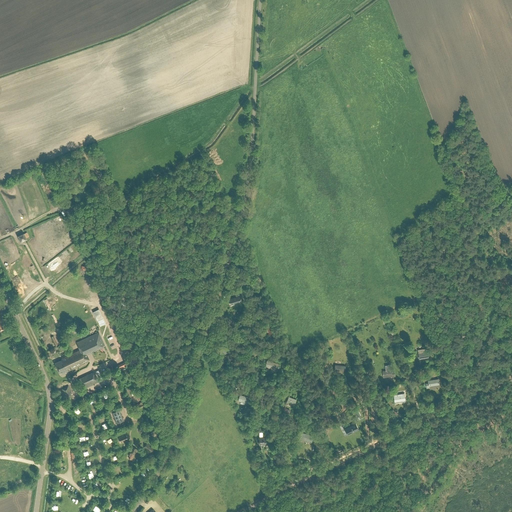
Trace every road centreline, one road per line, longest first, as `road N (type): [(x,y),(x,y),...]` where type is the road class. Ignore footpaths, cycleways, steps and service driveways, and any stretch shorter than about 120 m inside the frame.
road 1 (unclassified): [(133,511),(171,444),(242,202),(259,0)]
road 2 (tertiary): [(36,511),(50,400),(0,281)]
road 3 (track): [(511,376),(320,470)]
